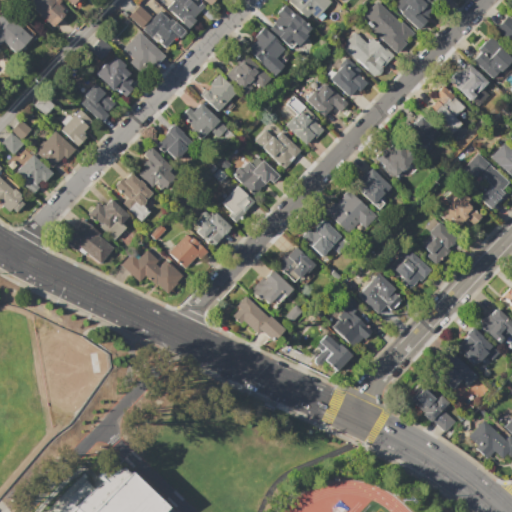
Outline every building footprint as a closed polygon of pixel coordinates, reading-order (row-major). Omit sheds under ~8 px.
[(58,0),(59,1),(58,3),(67,11),(52,27),(24,1),(24,0),(58,0)] [(195,0),(192,3),(196,7),(199,2),(203,6),(192,19),(194,21),(187,29),(169,11),(168,12),(165,9),(173,1),(172,0),(195,0)] [(327,0),(329,2),(314,18),(311,15),(306,21),(286,2),(288,0),(327,0)] [(391,6),(397,0),(425,0),(428,2),(429,11),(425,15),(428,18),(415,30),(391,6)] [(376,2),(398,24),(400,22),(412,34),(393,54),(371,32),(372,31),(359,19),(376,2)] [(267,30),(273,23),(272,22),(277,17),(275,14),(284,5),(308,28),(304,33),(305,35),(294,47),(292,45),(288,49),(267,30)] [(137,6),(149,17),(139,28),(127,17),(137,6)] [(0,14),(4,10),(21,26),(19,27),(30,38),(15,55),(2,42),(0,44),(0,14)] [(141,29),(158,12),(168,22),(170,19),(184,32),(178,39),(175,36),(163,48),(156,41),(159,38),(154,33),(149,38),(141,29)] [(511,47),(495,30),(506,19),(511,25),(511,47)] [(260,64),(246,51),(251,44),(250,43),(254,39),(253,38),(262,28),(279,44),(260,64)] [(137,33),(162,57),(142,77),(127,63),(131,59),(121,49),(137,33)] [(340,46),(353,33),(365,44),(371,38),(378,45),(379,44),(391,56),(382,65),(380,64),(379,65),(380,66),(379,72),(376,75),(371,77),(340,46)] [(487,37),(498,46),(496,48),(510,60),(499,73),(497,71),(490,79),(469,60),(477,50),(476,49),(487,37)] [(98,59),(89,50),(99,39),(108,48),(98,59)] [(225,76),(234,65),(231,63),(240,53),(264,74),(257,82),(251,77),(243,85),(241,83),(237,87),(225,76)] [(93,75),(103,64),(106,66),(115,57),(124,65),(122,67),(128,72),(125,75),(131,81),(127,86),(131,89),(123,97),(114,88),(111,91),(93,75)] [(327,79),(335,71),(334,69),(344,58),(358,71),(355,74),(365,83),(355,93),(353,90),(346,97),(327,79)] [(466,65),(485,82),(468,101),(446,81),(454,72),(456,73),(459,70),(460,72),(466,65)] [(200,97),(209,86),(208,85),(217,75),(234,91),(215,111),(200,97)] [(79,103),(83,98),(82,96),(93,85),(112,104),(103,114),(105,116),(99,122),(79,103)] [(303,100),(313,91),(315,92),(322,85),(326,89),(328,87),(346,104),(337,112),(332,107),(330,110),(328,108),(320,117),(303,100)] [(441,86),(462,107),(451,118),(458,124),(448,135),(440,127),(443,124),(427,109),(438,98),(434,94),(441,86)] [(32,106),(41,97),(51,106),(43,116),(32,106)] [(282,127),(291,117),(293,119),(296,116),(284,105),(291,97),(316,120),(313,123),(321,130),(312,139),(309,137),(302,145),(282,127)] [(179,116),(187,108),(191,112),(200,103),(225,130),(216,139),(208,130),(200,138),(179,116)] [(58,130),(62,125),(60,123),(67,115),(70,118),(78,109),(91,122),(71,142),(58,130)] [(418,116),(437,134),(431,140),(430,139),(420,149),(403,133),(418,116)] [(9,131),(18,120),(28,129),(18,140),(9,131)] [(154,145),(163,136),(162,136),(166,132),(165,131),(171,124),(191,144),(174,162),(161,149),(160,150),(154,145)] [(253,142),(264,130),(273,138),(278,132),(297,150),(281,168),(253,142)] [(53,131),(73,150),(65,159),(61,156),(50,168),(33,153),(53,131)] [(0,144),(10,133),(21,145),(11,155),(0,144)] [(511,143),(511,179),(489,157),(502,143),(508,148),(511,143)] [(373,159),(382,150),(384,152),(390,146),(393,149),(397,145),(405,153),(403,155),(405,157),(403,159),(408,164),(401,172),(399,170),(392,178),(373,159)] [(149,147),(176,175),(163,188),(162,187),(158,190),(153,185),(150,188),(136,174),(139,171),(137,168),(142,163),(143,164),(146,161),(141,155),(149,147)] [(476,153),(506,182),(498,191),(501,194),(487,209),(476,199),(489,185),(485,181),(486,180),(479,172),(475,176),(474,175),(463,186),(453,177),(476,153)] [(31,155),(50,173),(31,193),(12,175),(31,155)] [(229,175),(236,168),(241,168),(247,162),(253,168),(260,161),(277,177),(270,184),(267,181),(252,196),(229,175)] [(211,175),(218,169),(225,176),(218,183),(211,175)] [(369,169),(389,187),(381,195),(380,194),(377,198),(382,203),(376,210),(349,185),(357,176),(359,177),(363,173),(364,174),(369,169)] [(129,174),(137,181),(138,180),(144,185),(142,187),(149,193),(137,206),(133,203),(127,210),(120,204),(126,198),(113,186),(120,179),(122,181),(129,174)] [(7,212),(0,205),(0,180),(11,191),(12,189),(19,196),(18,197),(20,198),(18,200),(21,204),(20,206),(20,208),(18,210),(16,210),(14,212),(10,209),(7,212)] [(220,203),(236,186),(253,202),(233,223),(226,216),(229,213),(220,203)] [(443,198),(454,186),(467,199),(464,203),(479,217),(468,228),(465,226),(457,235),(436,215),(443,208),(444,208),(449,204),(443,198)] [(347,191),(373,215),(361,228),(356,222),(345,234),(322,213),(332,201),(335,204),(347,191)] [(127,217),(118,226),(114,221),(106,229),(101,224),(100,225),(95,220),(93,222),(85,215),(96,203),(101,208),(109,199),(127,217)] [(229,227),(220,237),(211,228),(201,239),(194,232),(197,228),(192,224),(198,217),(198,214),(200,212),(203,212),(207,215),(209,213),(211,215),(214,213),(229,227)] [(433,219),(454,240),(443,251),(446,253),(434,266),(425,257),(428,254),(418,244),(429,232),(424,228),(433,219)] [(98,264),(78,248),(75,251),(63,242),(82,220),(98,233),(95,236),(111,248),(98,264)] [(321,220),(346,243),(336,254),(328,246),(319,257),(298,238),(306,230),(310,233),(321,220)] [(153,239),(149,235),(159,225),(163,229),(153,239)] [(167,252),(184,234),(189,239),(191,237),(206,252),(199,259),(195,256),(183,268),(167,252)] [(404,245),(430,271),(420,282),(417,280),(408,290),(400,282),(402,280),(398,276),(396,278),(386,269),(396,259),(396,254),(404,245)] [(293,247),(313,264),(304,273),(303,272),(296,279),(295,278),(291,282),(275,267),(280,261),(279,259),(283,255),(284,256),(293,247)] [(164,294),(154,283),(152,285),(143,275),(137,281),(120,265),(133,251),(138,256),(145,249),(156,260),(153,264),(157,268),(158,266),(157,265),(163,259),(181,276),(164,294)] [(271,270),(290,288),(276,304),(271,299),(266,304),(261,299),(259,301),(248,291),(261,277),(263,279),(271,270)] [(376,274),(392,289),(390,291),(399,300),(389,311),(383,305),(375,314),(355,296),(376,274)] [(511,286),(511,312),(497,299),(508,288),(510,289),(511,286)] [(243,296),(266,317),(267,316),(282,329),(270,342),(258,330),(255,334),(241,321),(238,324),(230,316),(237,308),(234,305),(243,296)] [(329,327),(337,319),(336,318),(342,311),(338,308),(348,297),(358,306),(350,314),(370,332),(353,350),(329,327)] [(284,316),(293,306),(300,312),(290,322),(284,316)] [(495,309),(511,323),(511,335),(510,337),(501,329),(496,334),(501,339),(496,344),(475,325),(483,316),(485,317),(488,313),(490,315),(495,309)] [(471,327),(498,352),(489,362),(481,355),(473,364),(463,354),(460,358),(452,351),(462,340),(461,339),(464,336),(463,335),(471,327)] [(324,335),(336,346),(338,344),(350,355),(334,372),(322,361),(328,354),(317,343),(324,335)] [(448,351),(476,378),(466,389),(458,381),(450,390),(440,381),(438,383),(427,373),(448,351)] [(408,400),(420,387),(431,398),(432,397),(434,399),(438,395),(446,403),(440,409),(449,418),(438,429),(430,420),(428,422),(420,415),(422,413),(408,400)] [(511,410),(511,437),(502,427),(511,416),(509,413),(511,410)] [(481,420),(503,441),(508,435),(511,439),(511,453),(508,458),(504,454),(500,458),(492,451),(485,459),(473,448),(476,446),(466,436),(481,420)] [(163,508),(159,511),(67,511),(72,507),(90,488),(100,481),(97,478),(102,472),(106,476),(119,468),(125,474),(127,473),(163,508)]
